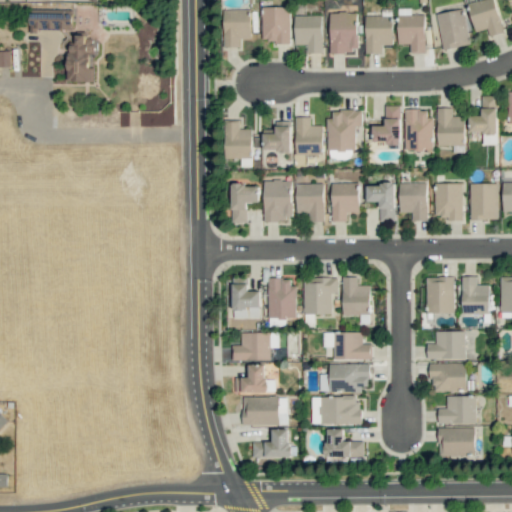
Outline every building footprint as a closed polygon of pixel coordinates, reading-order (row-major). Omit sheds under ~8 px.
[(503,32),(494,0),(478,0),(467,3),(475,31),(488,28),(490,36),(503,32)] [(289,6),(261,7),(262,39),(274,39),(274,43),(290,43),(289,6)] [(435,14),(443,50),(470,43),(462,8),(435,14)] [(223,9),(224,47),(239,47),(239,39),(250,38),(250,9),(223,9)] [(72,30),(72,13),(30,12),(29,29),(72,30)] [(330,52),(358,51),(357,12),(329,12),(330,52)] [(424,14),(397,15),(398,44),(410,43),(410,53),(425,52),(424,14)] [(295,44),(307,44),(307,53),(322,52),(322,15),(294,15),(295,44)] [(365,53),(380,53),(381,44),(392,45),(392,16),(365,15),(365,53)] [(68,81),(91,81),(92,55),(95,55),(96,37),(69,36),(68,81)] [(481,115),(469,115),(469,131),(483,132),(483,144),(496,144),(497,95),(482,95),(481,115)] [(373,143),(401,143),(400,105),(384,105),(385,125),(372,125),(373,143)] [(464,145),(464,116),(452,116),(452,107),(437,107),(438,145),(464,145)] [(327,149),(355,150),(355,126),(361,126),(362,110),(332,109),(332,118),(327,118),(327,149)] [(431,150),(432,110),(405,109),(404,149),(431,150)] [(296,153),(323,152),(322,125),(310,125),(310,116),(295,116),(296,153)] [(239,129),(239,119),(224,120),(225,158),(252,157),(251,128),(239,129)] [(291,120),(275,120),(275,129),(263,129),(262,150),(290,151),(291,120)] [(292,220),(291,180),(263,181),(264,221),(292,220)] [(511,181),(503,181),(502,211),(511,211),(511,181)] [(332,182),(331,221),(347,221),(347,212),(359,212),(359,183),(332,182)] [(399,183),(399,212),(412,211),(412,221),(427,220),(427,182),(399,183)] [(462,182),(434,183),(434,218),(462,218),(462,182)] [(323,183),(296,183),(296,212),(309,211),(309,221),(324,221),(323,183)] [(380,221),(395,220),(394,183),(367,184),(367,201),(379,201),(380,221)] [(498,219),(497,183),(469,183),(470,219),(498,219)] [(259,184),(231,185),(232,222),(247,221),(246,202),(259,202),(259,184)] [(477,275),(461,275),(462,313),(489,313),(489,284),(477,284),(477,275)] [(511,275),(500,276),(500,312),(511,311),(511,275)] [(370,285),(357,285),(357,276),(342,277),(342,315),(370,314),(370,285)] [(426,276),(426,313),(454,312),(454,276),(426,276)] [(304,314),(331,313),(331,293),(337,293),(337,277),(303,278),(304,314)] [(260,318),(261,291),(246,291),(246,278),(227,278),(226,317),(260,318)] [(268,318),(296,318),(296,285),(290,285),(290,278),(268,278),(268,318)] [(427,343),(427,358),(464,359),(464,331),(436,330),(436,343),(427,343)] [(362,332),(334,331),(333,358),(371,359),(371,344),(362,343),(362,332)] [(270,359),(270,332),(241,332),(241,344),(232,345),(232,360),(270,359)] [(369,364),(329,363),(329,392),(361,392),(361,386),(369,386),(369,364)] [(431,391),(466,390),(466,363),(431,363),(431,391)] [(476,396),(447,395),(446,408),(438,407),(438,423),(475,423),(476,396)] [(242,397),(242,425),(287,424),(286,396),(242,397)] [(359,396),(311,397),(312,424),(360,423),(359,396)] [(438,428),(438,455),(474,454),(474,427),(438,428)] [(252,456),(289,457),(290,429),(272,428),(272,441),(253,441),(252,456)] [(363,440),(344,441),(343,428),(326,428),(326,457),(363,456),(363,440)]
